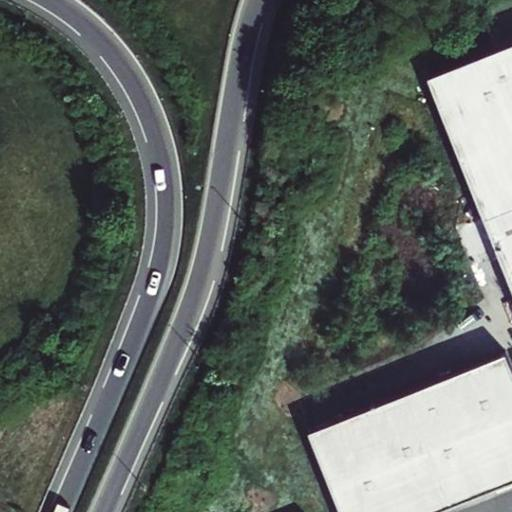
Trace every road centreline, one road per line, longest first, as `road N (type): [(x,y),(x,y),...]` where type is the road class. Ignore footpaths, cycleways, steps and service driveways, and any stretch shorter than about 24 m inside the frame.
road 1 (trunk): [(55,0),(113,49),(140,88),(163,147),(170,216),(144,318),(60,511)]
road 2 (trunk): [(102,511),(206,268),(258,0)]
